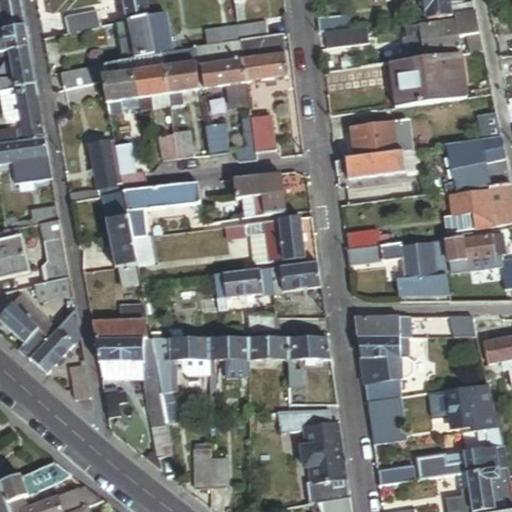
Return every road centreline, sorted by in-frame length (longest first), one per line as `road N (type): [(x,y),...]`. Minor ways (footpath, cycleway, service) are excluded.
road 1 (residential): [(368,511),(301,0)]
road 2 (residential): [(0,364),(177,511)]
